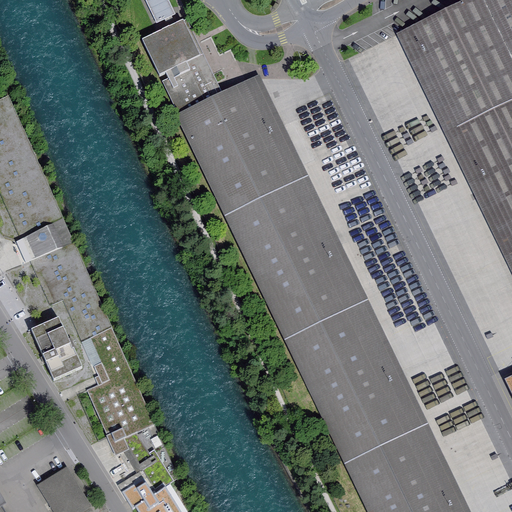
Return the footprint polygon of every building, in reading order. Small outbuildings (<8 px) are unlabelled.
[(148,0),(154,17),(174,11),(170,0),(148,0)] [(511,0),(477,0),(396,40),(511,279),(511,376),(505,380),(511,395),(511,0)] [(222,96),(187,23),(142,44),(177,117),(222,96)] [(367,511),(470,511),(260,78),(222,96),(177,117),(367,511)] [(0,177),(63,320),(78,311),(91,339),(112,330),(9,96),(0,100),(0,177)] [(73,350),(59,319),(32,331),(54,381),(82,369),(74,349),(73,350)] [(153,427),(155,426),(112,330),(91,339),(102,364),(94,367),(100,380),(85,386),(88,391),(91,390),(115,443),(123,439),(153,427)] [(175,477),(153,427),(123,439),(155,490),(175,477)] [(88,511),(90,511),(87,507),(89,507),(66,470),(40,486),(55,511),(88,511)] [(122,493),(133,510),(135,508),(137,511),(180,511),(165,488),(154,495),(144,479),(122,493)]
